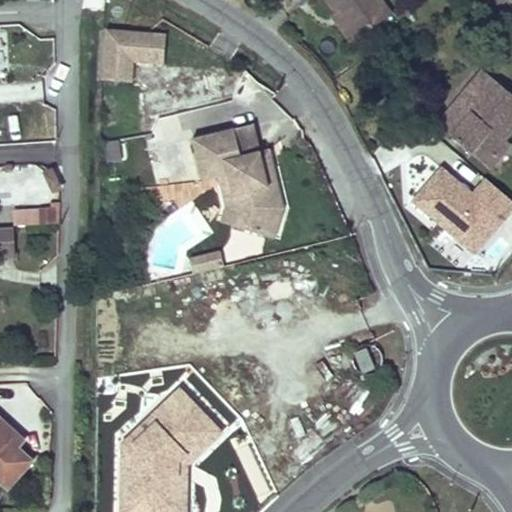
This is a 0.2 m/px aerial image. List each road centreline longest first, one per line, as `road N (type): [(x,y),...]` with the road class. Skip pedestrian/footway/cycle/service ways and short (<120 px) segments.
road 1 (residential): [(71,0),(62,498)]
road 2 (residential): [(448,344),(408,290),(350,155),(302,80),(203,0)]
road 3 (residential): [(297,511),(341,473),(438,418)]
